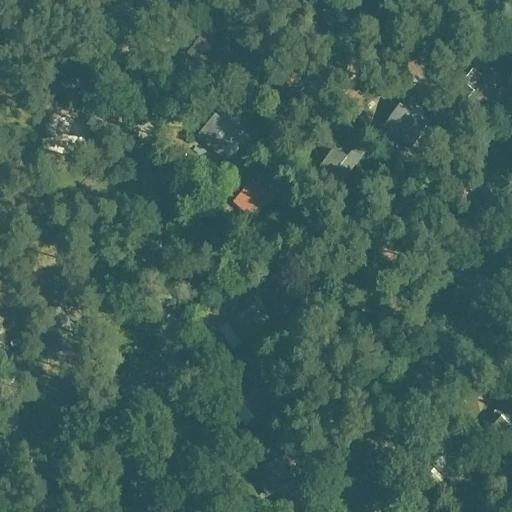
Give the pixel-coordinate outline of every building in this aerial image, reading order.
[(200,53),(195,59),(216,76),(232,54),(205,33),(193,47),(200,53)] [(501,81),(500,80),(506,72),(495,64),(490,71),(474,59),(457,80),(484,102),(501,81)] [(430,131),(436,122),(408,99),(384,128),(410,148),(426,128),(430,131)] [(198,137),(218,155),(228,164),(247,142),(236,133),(241,128),(221,111),(198,137)] [(339,143),(318,171),(339,188),(360,160),(339,143)] [(265,191),(254,181),(234,203),(254,221),(278,194),(269,186),(265,191)] [(272,327),(266,318),(267,317),(259,303),(255,306),(251,299),(244,303),(249,310),(228,324),(243,346),(272,327)] [(73,343),(66,309),(39,314),(47,348),(73,343)] [(285,398),(270,380),(274,377),(265,365),(252,376),(260,384),(241,400),(258,421),(285,398)] [(511,396),(487,424),(511,445),(511,410),(511,409),(511,396)] [(434,467),(451,483),(470,464),(444,440),(433,452),(432,451),(419,465),(428,474),(434,467)] [(299,479),(293,469),(288,473),(280,460),(255,474),(269,497),(299,479)] [(129,478),(134,504),(160,500),(154,465),(153,465),(143,467),(145,475),(130,478),(129,478)]
